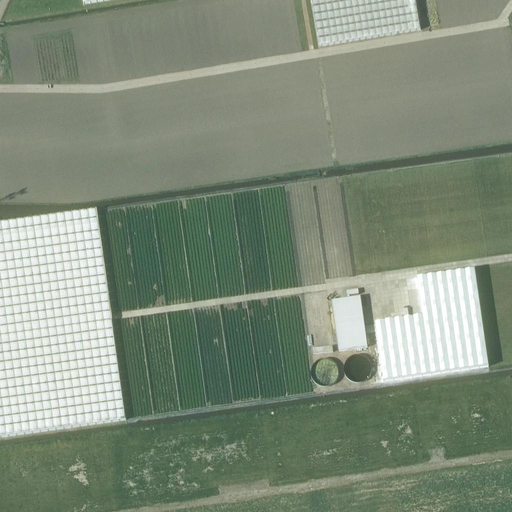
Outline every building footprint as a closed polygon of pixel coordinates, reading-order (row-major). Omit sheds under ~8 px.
[(421,31),(415,0),(311,0),(319,48),(421,31)] [(0,440),(127,422),(96,210),(0,223),(0,440)] [(415,328),(377,333),(384,382),(421,376),(489,367),(475,271),(417,279),(423,317),(413,318),(415,328)] [(361,297),(332,301),(339,352),(368,348),(361,297)] [(332,384),(328,385),(328,379),(336,378),(334,359),(322,360),(324,389),(332,389),(332,384)]
